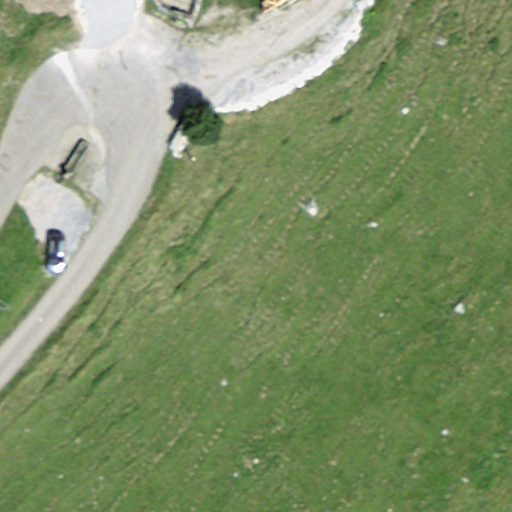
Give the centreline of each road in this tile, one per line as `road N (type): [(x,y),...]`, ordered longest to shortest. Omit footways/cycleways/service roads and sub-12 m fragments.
road 1 (track): [(0,367),(103,247),(135,140)]
road 2 (track): [(135,140),(239,44),(342,0)]
road 3 (track): [(135,140),(107,107),(53,103),(14,152),(0,188)]
